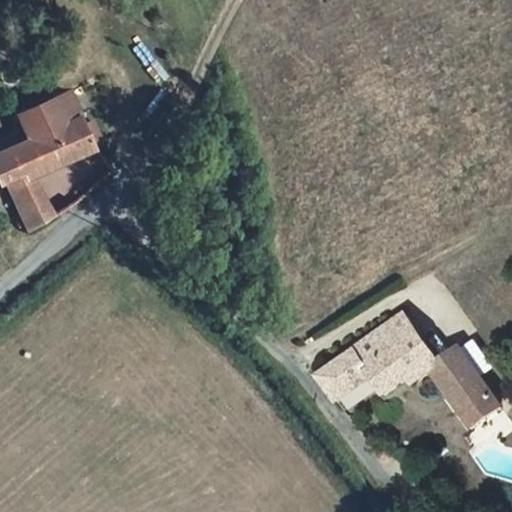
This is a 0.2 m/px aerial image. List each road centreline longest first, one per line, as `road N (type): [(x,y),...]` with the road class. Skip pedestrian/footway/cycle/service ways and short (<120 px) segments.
road 1 (residential): [(0,291),(111,200),(154,227),(282,354),(421,511)]
road 2 (track): [(111,200),(181,113),(244,0)]
